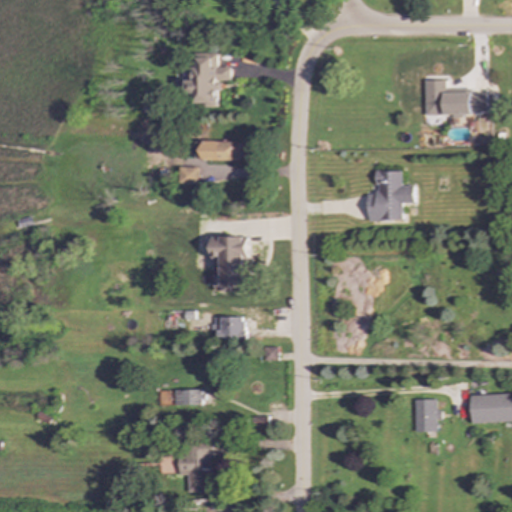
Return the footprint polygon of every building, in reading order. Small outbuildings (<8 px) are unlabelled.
[(221,83),(233,82),(232,69),(220,70),(219,56),(199,57),(200,82),(191,82),(192,96),(198,96),(198,108),(222,107),(221,83)] [(447,117),(490,117),(490,95),(447,95),(447,117)] [(241,144),(206,144),(206,162),(241,162),(241,144)] [(198,170),(183,170),(183,186),(198,186),(198,170)] [(404,174),(378,174),(378,195),(372,195),(372,222),(405,222),(405,205),(417,205),(417,188),(404,188),(404,174)] [(214,259),(225,260),(225,292),(251,292),(251,238),(214,238),(214,259)] [(247,319),(216,319),(216,341),(247,341),(247,319)] [(203,407),(203,392),(177,392),(177,407),(203,407)] [(511,397),(474,397),(474,422),(511,422),(511,397)] [(416,403),(416,433),(439,433),(439,403),(416,403)] [(181,454),(181,477),(190,477),(190,494),(214,494),(214,442),(189,441),(189,454),(181,454)]
